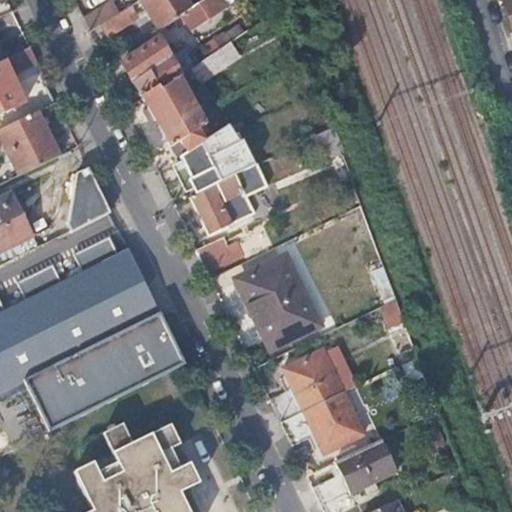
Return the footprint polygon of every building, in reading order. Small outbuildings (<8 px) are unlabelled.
[(173,19),(191,7),(186,0),(142,0),(155,21),(159,28),(173,19)] [(233,0),(201,0),(197,3),(191,7),(173,19),(178,27),(186,21),(191,29),(233,0)] [(84,16),(90,30),(101,24),(113,15),(105,2),(84,16)] [(113,15),(101,24),(108,35),(134,18),(130,12),(136,8),(133,3),(113,15)] [(155,31),(159,28),(155,21),(150,24),(155,31)] [(259,43),(249,28),(230,41),(210,55),(191,67),(178,76),(144,98),(149,107),(155,117),(171,146),(180,140),(187,150),(189,149),(209,135),(204,125),(204,124),(180,80),(195,70),(202,80),(259,43)] [(210,55),(230,41),(223,30),(203,44),(210,55)] [(123,62),(144,98),(178,76),(171,63),(168,58),(170,57),(170,56),(159,38),(123,62)] [(19,64),(36,56),(30,45),(11,55),(14,61),(16,60),(19,64)] [(186,45),(170,56),(170,57),(168,58),(171,63),(183,55),(190,50),(186,45)] [(178,76),(191,67),(183,55),(171,63),(178,76)] [(0,112),(26,100),(6,58),(0,60),(0,112)] [(150,120),(155,117),(149,107),(145,110),(150,120)] [(0,128),(0,134),(20,175),(60,154),(39,109),(0,128)] [(325,159),(342,150),(333,128),(316,136),(325,159)] [(209,135),(189,149),(192,155),(182,160),(196,186),(206,181),(209,187),(254,166),(237,132),(218,141),(213,132),(209,135)] [(268,159),(255,165),(254,166),(209,187),(194,194),(191,196),(210,235),(266,208),(258,191),(279,181),(268,159)] [(69,221),(74,229),(111,210),(89,166),(77,172),(69,221)] [(0,247),(28,235),(10,195),(0,199),(0,247)] [(0,410),(17,446),(187,364),(129,247),(119,252),(110,234),(63,257),(72,274),(63,279),(54,262),(7,284),(16,302),(6,306),(0,293),(0,410)] [(197,248),(208,270),(236,257),(224,234),(197,248)] [(34,249),(28,235),(0,247),(0,260),(2,265),(34,249)] [(286,259),(240,280),(271,345),(317,324),(286,259)] [(389,328),(404,322),(395,300),(380,307),(389,328)] [(281,420),(343,390),(322,348),(282,367),(297,397),(275,407),(281,420)] [(363,432),(343,390),(281,420),(288,434),(310,423),(324,452),(363,432)] [(103,481),(98,472),(94,462),(74,472),(93,511),(90,511),(191,511),(182,493),(201,483),(191,463),(181,468),(172,473),(163,453),(172,449),(182,444),(172,424),(133,443),(124,423),(104,433),(118,462),(122,472),(103,481)] [(435,425),(421,432),(431,452),(445,445),(435,425)] [(397,471),(382,438),(334,462),(350,494),(365,487),(374,482),(397,471)] [(181,468),(172,449),(163,453),(172,473),(181,468)] [(118,462),(98,472),(103,481),(122,472),(118,462)] [(313,486),(320,501),(344,488),(337,475),(313,486)] [(378,488),(374,482),(365,487),(368,493),(378,488)] [(405,511),(398,498),(367,511),(405,511)]
